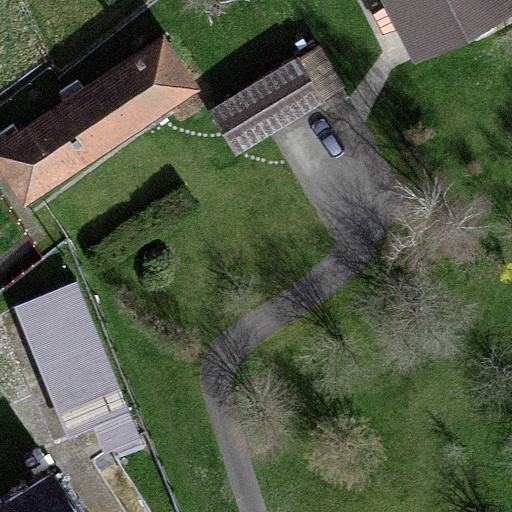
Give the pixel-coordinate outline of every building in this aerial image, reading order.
[(388,0),(417,52),(511,0),(388,0)] [(152,37),(0,141),(0,163),(24,198),(186,87),(152,37)] [(288,65),(208,109),(230,149),(310,105),(288,65)] [(27,290),(0,307),(0,349),(46,319),(27,290)] [(89,319),(31,341),(66,434),(93,424),(126,511),(156,511),(161,510),(89,319)] [(61,511),(41,477),(0,500),(0,511),(61,511)]
